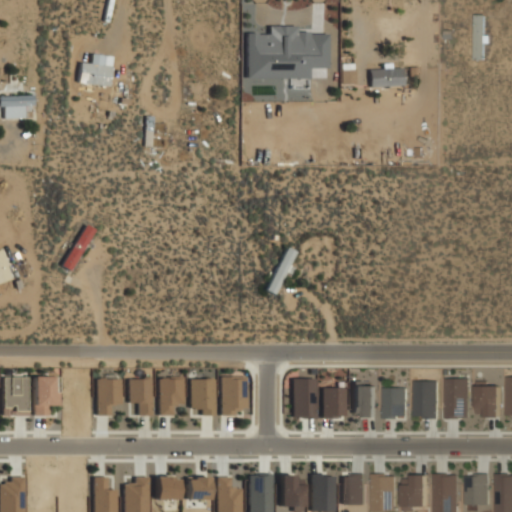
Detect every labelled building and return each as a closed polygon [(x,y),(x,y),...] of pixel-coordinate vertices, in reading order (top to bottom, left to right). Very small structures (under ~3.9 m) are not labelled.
[(485,58),(485,13),(474,13),(474,58),(485,58)] [(245,77),(309,78),(309,68),(327,68),(327,33),(295,33),(295,25),(267,25),(267,33),(245,33),(245,77)] [(107,84),(109,62),(78,59),(76,81),(107,84)] [(367,65),(367,85),(401,85),(401,65),(367,65)] [(354,83),(354,69),(340,69),(339,83),(354,83)] [(32,105),(32,93),(0,93),(0,116),(23,116),(23,105),(32,105)] [(151,142),(151,115),(142,115),(142,142),(151,142)] [(71,272),(95,227),(82,220),(58,265),(71,272)] [(264,289),(273,294),(293,250),(284,246),(264,289)] [(0,279),(9,277),(0,247),(0,279)] [(31,415),(49,415),(49,405),(57,405),(57,374),(31,374),(31,415)] [(1,375),(1,415),(26,415),(26,375),(1,375)] [(218,414),(244,414),(244,375),(218,375),(218,414)] [(119,403),(119,377),(94,377),(94,414),(108,414),(108,403),(119,403)] [(148,414),(148,377),(126,377),(126,402),(137,402),(137,414),(148,414)] [(156,414),(172,414),(172,403),(181,403),(181,377),(156,377),(156,414)] [(189,413),(212,413),(212,377),(189,377),(189,413)] [(467,377),(445,377),(444,417),(467,417),(467,377)] [(290,417),(314,417),(315,378),(291,378),(290,417)] [(437,416),(437,378),(413,378),(413,416),(437,416)] [(375,417),(376,385),(363,385),(363,380),(352,380),(351,413),(360,413),(360,416),(375,417)] [(499,385),(476,385),(476,416),(499,416),(499,385)] [(344,387),(320,387),(320,416),(344,416),(344,387)] [(383,417),(406,417),(406,387),(382,387),(383,417)] [(457,511),(458,474),(434,473),(433,511),(457,511)] [(146,511),(146,474),(130,474),(130,483),(120,483),(120,511),(146,511)] [(247,474),(246,511),(270,511),(271,474),(247,474)] [(332,511),(333,474),(310,474),(309,510),(332,511)] [(341,504),(364,503),(364,474),(340,475),(341,504)] [(371,474),(372,510),(395,510),(394,474),(371,474)] [(427,474),(412,474),(412,479),(403,479),(403,510),(414,510),(414,505),(426,505),(427,474)] [(465,474),(465,504),(488,504),(489,474),(465,474)] [(2,483),(0,483),(0,511),(21,511),(21,475),(2,475),(2,483)] [(90,511),(113,511),(113,485),(102,485),(102,475),(90,475),(90,511)] [(176,498),(176,475),(153,475),(153,498),(176,498)] [(184,498),(207,498),(207,475),(184,475),(184,498)] [(214,511),(238,511),(238,485),(229,485),(229,475),(214,475),(214,511)] [(302,476),(278,476),(278,506),(290,506),(290,510),(301,511),(302,476)] [(499,511),(511,511),(511,499),(498,500),(499,511)]
